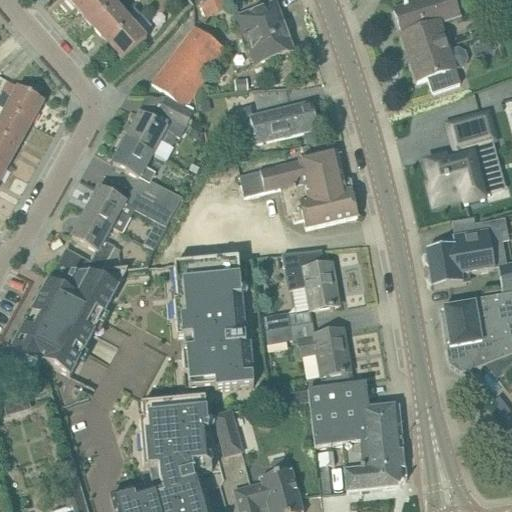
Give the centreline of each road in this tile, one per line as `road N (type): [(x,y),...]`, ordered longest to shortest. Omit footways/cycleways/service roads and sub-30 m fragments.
road 1 (tertiary): [(451,511),(357,109),(318,0)]
road 2 (residential): [(0,273),(89,116),(80,87),(3,0)]
road 3 (residential): [(101,511),(112,463),(98,409),(135,341)]
